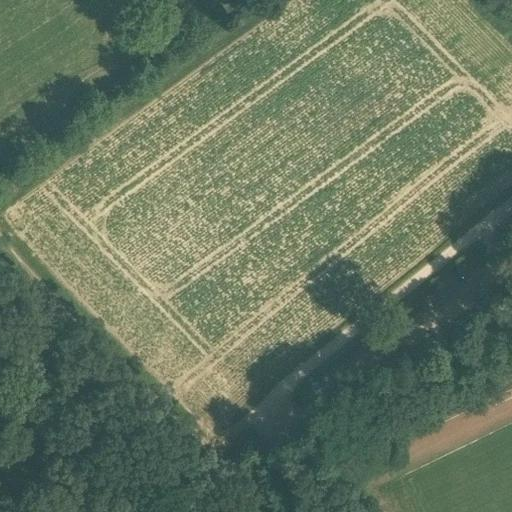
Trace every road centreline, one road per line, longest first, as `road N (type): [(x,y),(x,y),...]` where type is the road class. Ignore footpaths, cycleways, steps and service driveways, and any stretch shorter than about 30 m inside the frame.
road 1 (track): [(499,222),(207,456)]
road 2 (track): [(0,237),(207,456)]
